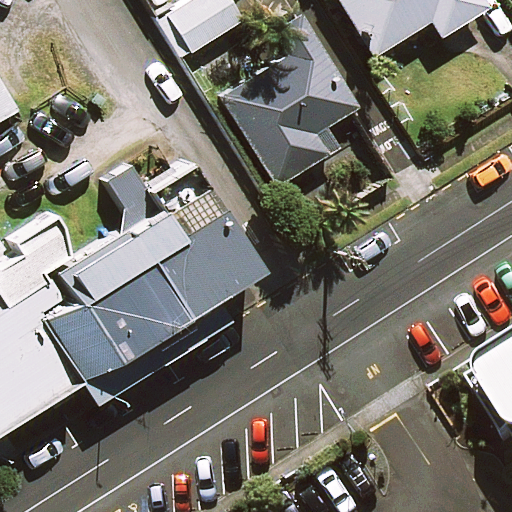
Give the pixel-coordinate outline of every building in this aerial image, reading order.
[(240,14),(230,0),(181,0),(151,20),(176,57),(240,14)] [(327,0),(361,55),(418,20),(429,37),(477,8),(472,0),(327,0)] [(347,105),(290,13),(265,29),(279,52),(211,94),(266,184),(324,149),(311,127),(347,105)] [(0,116),(12,109),(0,88),(0,116)] [(199,226),(79,301),(117,361),(237,286),(199,226)] [(0,305),(0,433),(114,363),(49,277),(4,312),(0,305)] [(511,357),(486,374),(483,382),(485,394),(511,440),(511,357)]
